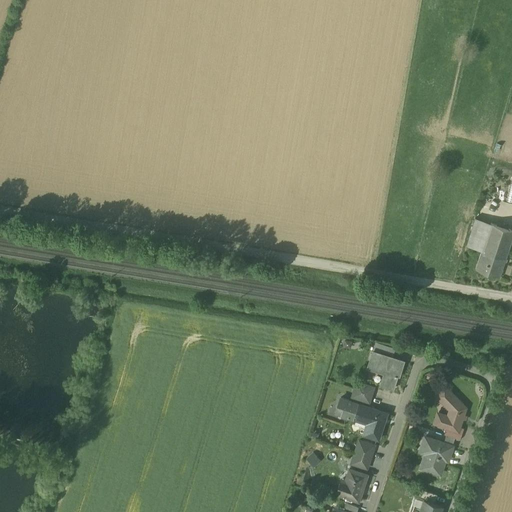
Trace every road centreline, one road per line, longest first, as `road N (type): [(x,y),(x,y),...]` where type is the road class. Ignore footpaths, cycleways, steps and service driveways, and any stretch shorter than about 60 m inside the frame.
road 1 (unclassified): [(511,294),(0,206)]
road 2 (residential): [(450,511),(492,382),(484,372),(428,355),(371,511)]
